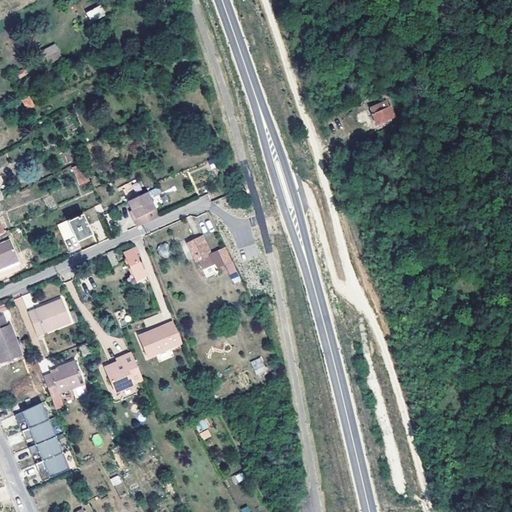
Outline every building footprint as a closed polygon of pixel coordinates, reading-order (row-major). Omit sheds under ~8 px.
[(90,21),(106,15),(102,5),(86,11),(90,21)] [(48,64),(62,56),(55,43),(41,51),(48,64)] [(368,61),(373,73),(381,69),(374,52),(363,57),(366,62),(368,61)] [(373,97),(390,90),(385,80),(369,87),(369,89),(373,97)] [(355,105),(373,97),(369,89),(352,97),(355,105)] [(392,93),(390,90),(373,97),(375,101),(392,93)] [(29,96),(21,101),(27,110),(34,105),(29,96)] [(383,121),(394,116),(387,101),(370,109),(378,126),(384,124),(383,121)] [(72,169),(80,184),(89,180),(82,164),(72,169)] [(132,206),(152,197),(150,193),(130,202),(132,206)] [(138,226),(160,216),(152,197),(132,206),(134,212),(137,218),(135,219),(138,226)] [(79,240),(94,234),(85,215),(70,221),(79,240)] [(160,216),(138,226),(139,228),(161,218),(160,216)] [(197,261),(210,255),(202,236),(188,243),(197,261)] [(0,263),(18,256),(11,240),(7,242),(1,244),(0,242),(0,263)] [(170,256),(168,244),(158,245),(160,258),(170,256)] [(218,252),(226,268),(234,264),(226,247),(218,252)] [(135,256),(133,250),(122,255),(123,259),(122,263),(127,276),(129,276),(129,285),(138,287),(150,283),(143,265),(140,266),(135,256)] [(110,269),(116,266),(110,252),(103,255),(110,269)] [(29,293),(14,299),(19,312),(34,307),(29,293)] [(15,299),(39,358),(50,354),(42,335),(37,337),(20,297),(15,299)] [(46,308),(44,304),(27,310),(36,333),(69,320),(60,298),(53,301),(54,305),(46,308)] [(0,359),(2,363),(22,355),(10,324),(7,325),(3,315),(0,316),(0,359)] [(149,333),(147,330),(138,335),(147,355),(180,340),(171,320),(161,324),(163,327),(149,333)] [(161,324),(147,330),(149,333),(163,327),(161,324)] [(80,347),(87,362),(95,359),(88,343),(80,347)] [(114,383),(117,389),(142,378),(131,352),(120,356),(122,360),(117,362),(110,365),(111,368),(108,377),(111,384),(114,383)] [(257,376),(267,371),(261,357),(250,362),(257,376)] [(67,367),(51,374),(43,378),(51,398),(51,400),(60,396),(59,393),(84,383),(75,360),(66,364),(67,367)] [(50,371),(51,374),(67,367),(66,364),(50,371)] [(136,406),(144,403),(137,388),(130,391),(136,406)] [(41,402),(14,414),(18,423),(25,420),(28,427),(49,419),(41,402)] [(28,427),(22,430),(25,439),(32,436),(35,444),(56,435),(49,419),(28,427)] [(195,422),(197,430),(208,428),(206,420),(195,422)] [(208,429),(199,433),(203,440),(211,436),(208,429)] [(97,447),(104,442),(98,433),(91,437),(97,447)] [(35,444),(28,447),(32,456),(39,453),(42,460),(63,451),(56,435),(35,444)] [(42,460),(35,463),(39,472),(46,469),(49,476),(69,468),(63,451),(42,460)] [(158,474),(160,478),(166,476),(155,453),(152,454),(153,457),(144,461),(151,477),(158,474)] [(241,472),(231,478),(234,484),(245,479),(241,472)] [(118,475),(110,479),(114,486),(121,482),(118,475)]
